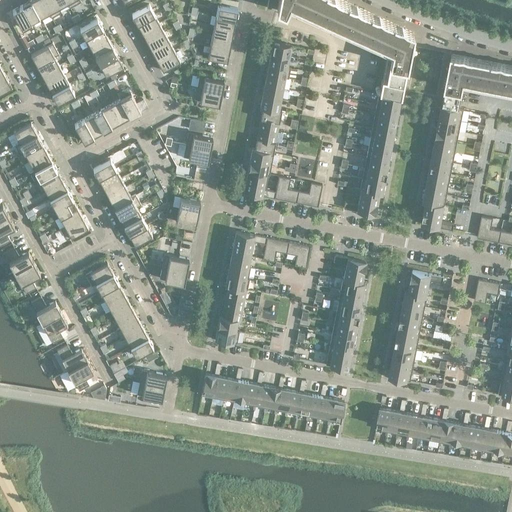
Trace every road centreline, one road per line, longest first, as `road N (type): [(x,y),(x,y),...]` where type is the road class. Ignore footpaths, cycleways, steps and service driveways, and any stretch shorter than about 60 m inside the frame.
road 1 (residential): [(180,350),(511,415)]
road 2 (residential): [(511,264),(208,204)]
road 3 (residential): [(104,0),(161,106),(69,158)]
road 4 (residential): [(247,0),(208,204)]
road 5 (residential): [(511,47),(378,0)]
road 6 (residential): [(208,204),(182,337)]
road 7 (residential): [(114,240),(168,335),(182,337)]
